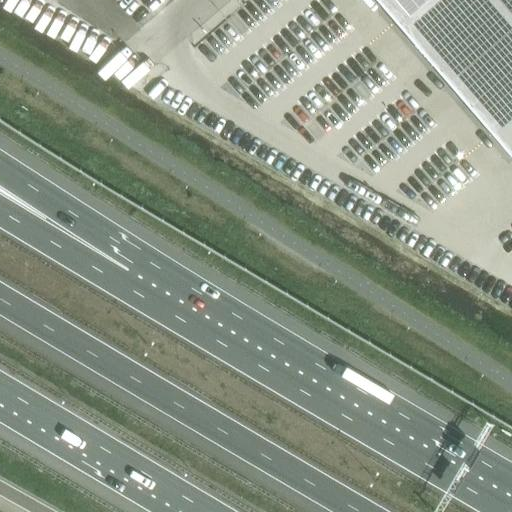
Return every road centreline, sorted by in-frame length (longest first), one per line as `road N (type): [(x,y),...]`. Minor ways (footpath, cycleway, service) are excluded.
road 1 (motorway): [(511,497),(128,271)]
road 2 (motorway): [(0,299),(358,511)]
road 3 (motorway): [(0,388),(208,511)]
road 4 (motorway): [(128,271),(0,177)]
road 5 (motorway): [(128,271),(0,201)]
